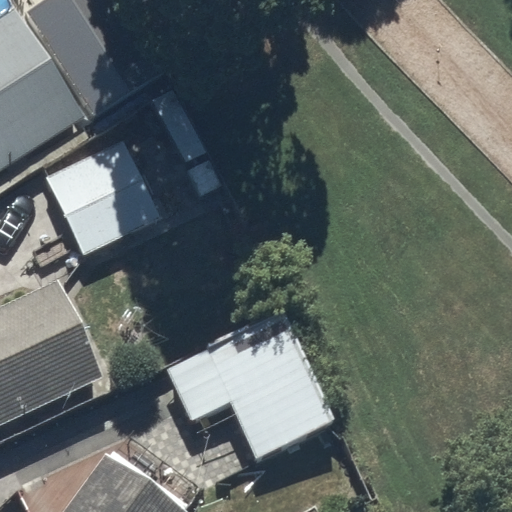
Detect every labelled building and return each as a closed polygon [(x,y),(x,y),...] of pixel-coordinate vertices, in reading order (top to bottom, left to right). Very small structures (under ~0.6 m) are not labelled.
[(23,24),(91,126),(126,104),(58,1),(23,24)] [(11,24),(0,31),(0,187),(82,136),(11,24)] [(43,188),(79,265),(161,227),(125,150),(43,188)] [(0,314),(0,435),(103,386),(56,288),(0,314)] [(227,415),(253,472),(331,436),(278,320),(203,355),(207,362),(165,381),(188,433),(227,415)] [(168,511),(103,466),(70,511),(168,511)]
